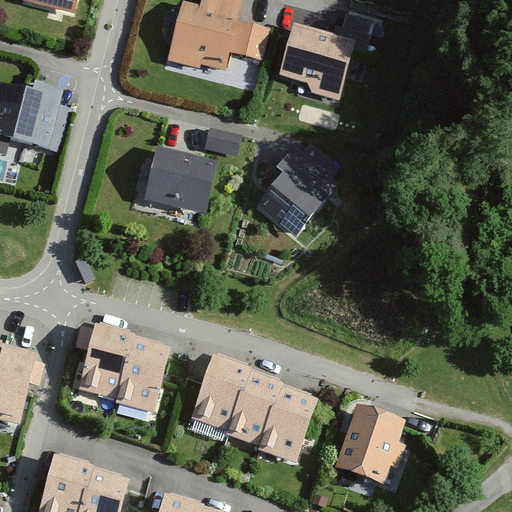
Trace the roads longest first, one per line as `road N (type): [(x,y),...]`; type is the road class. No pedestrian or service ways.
road 1 (residential): [(511,432),(230,337),(62,302)]
road 2 (residential): [(130,0),(62,265),(62,302)]
road 3 (residential): [(15,511),(63,337),(62,302)]
